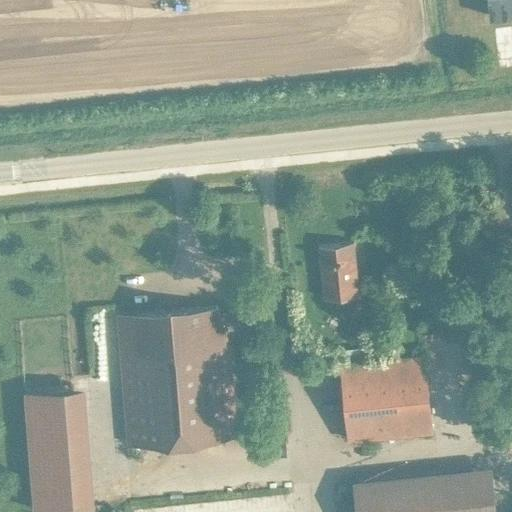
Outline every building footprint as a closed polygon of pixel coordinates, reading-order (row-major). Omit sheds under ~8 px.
[(511,0),(487,0),(489,17),(511,14),(511,0)] [(322,294),(357,291),(352,242),(317,245),(322,294)] [(128,443),(234,435),(227,343),(216,306),(118,314),(128,443)] [(348,440),(431,431),(422,354),(340,363),(348,440)] [(86,383),(23,389),(34,510),(97,504),(86,383)] [(496,511),(492,464),(353,478),(356,511),(496,511)]
